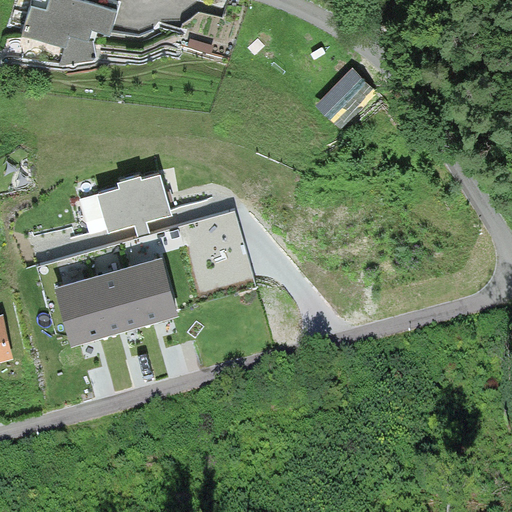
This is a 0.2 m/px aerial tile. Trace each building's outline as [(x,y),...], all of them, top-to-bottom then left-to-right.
[(116,0),(30,0),(23,30),(63,41),(59,61),(90,60),(97,54),(94,37),(88,36),(88,34),(92,21),(109,25),(116,0)] [(352,64),(318,99),(344,124),(378,89),(352,64)] [(120,177),(98,183),(109,225),(172,208),(168,195),(160,164),(141,170),(140,165),(118,171),(120,177)] [(164,240),(181,304),(256,283),(251,261),(236,203),(160,226),(164,240)] [(164,240),(54,269),(71,333),(96,327),(120,320),(155,311),(181,304),(164,240)] [(6,310),(0,310),(0,355),(14,352),(6,310)]
